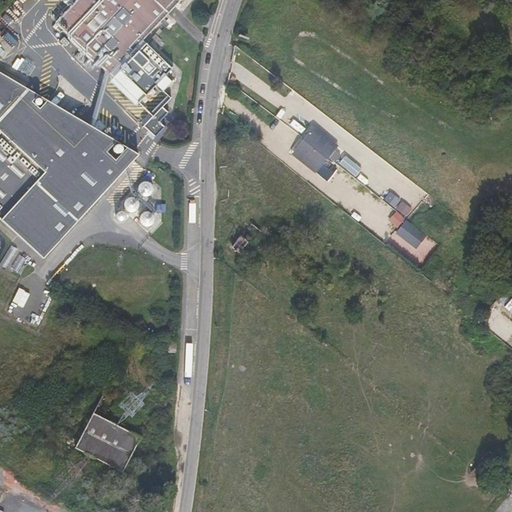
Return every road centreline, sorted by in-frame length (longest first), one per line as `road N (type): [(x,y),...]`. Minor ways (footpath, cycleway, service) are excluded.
road 1 (residential): [(233,0),(209,110),(197,405),(184,511)]
road 2 (unknown): [(205,266),(110,230),(51,276),(34,274),(0,244)]
